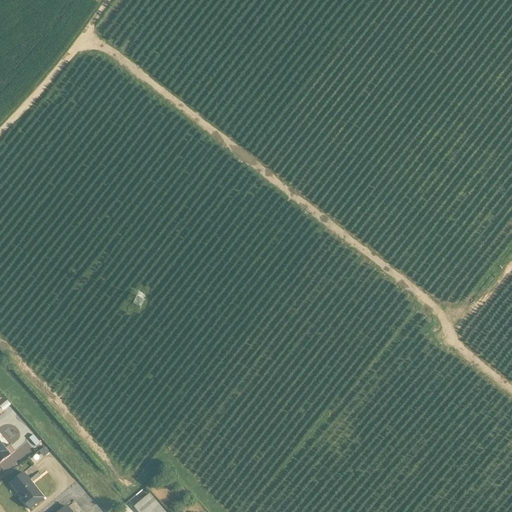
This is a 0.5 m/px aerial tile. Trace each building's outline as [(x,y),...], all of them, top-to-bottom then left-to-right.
[(0,406),(0,407),(3,411),(11,405),(7,401),(0,406)] [(32,435),(29,439),(35,446),(39,443),(32,435)] [(0,442),(0,464),(11,456),(10,455),(14,452),(9,446),(5,449),(0,442)] [(48,454),(44,448),(38,452),(43,458),(48,454)] [(44,499),(23,472),(9,484),(21,499),(20,500),(29,511),(44,499)] [(164,511),(149,494),(133,507),(137,511),(164,511)]
